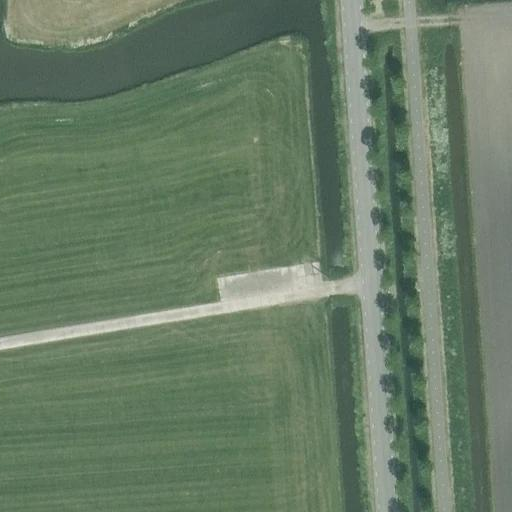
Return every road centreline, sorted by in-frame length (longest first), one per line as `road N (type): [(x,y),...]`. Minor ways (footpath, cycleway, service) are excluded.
road 1 (tertiary): [(386,511),(351,0)]
road 2 (track): [(0,344),(370,279)]
